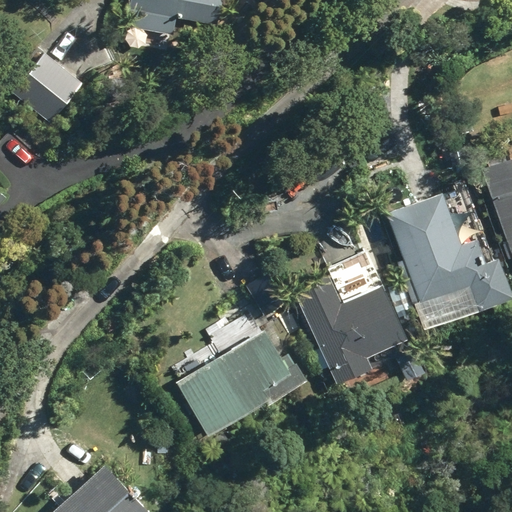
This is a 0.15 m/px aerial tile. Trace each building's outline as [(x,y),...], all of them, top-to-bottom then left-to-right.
[(133,0),(129,24),(176,32),(179,15),(221,21),(224,0),(133,0)] [(17,88),(53,118),(85,80),(49,50),(17,88)] [(511,157),(486,166),(511,242),(511,157)] [(0,203),(8,194),(0,186),(0,203)] [(475,280),(485,305),(511,294),(511,273),(505,254),(492,259),(482,235),(467,241),(447,188),(392,209),(426,298),(475,280)] [(270,271),(249,283),(269,315),(289,303),(270,271)] [(332,354),(343,377),(377,361),(372,350),(413,332),(390,280),(346,300),(333,271),(300,286),(323,337),(314,341),(322,359),(332,354)] [(180,378),(212,432),(269,397),(272,400),(310,377),(299,359),(297,360),(290,350),(283,355),(267,327),(263,329),(258,320),(230,337),(235,346),(180,378)] [(54,511),(151,511),(154,509),(110,461),(54,511)]
